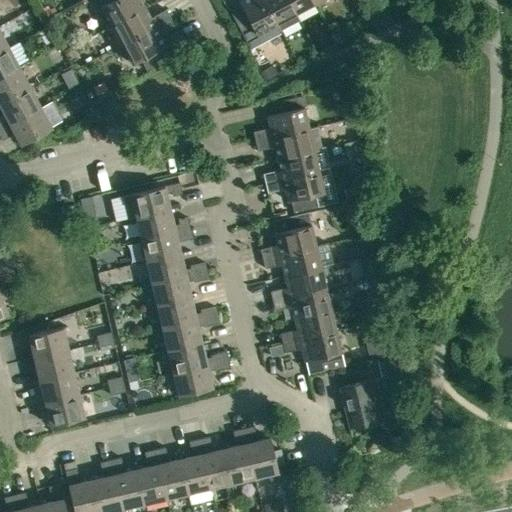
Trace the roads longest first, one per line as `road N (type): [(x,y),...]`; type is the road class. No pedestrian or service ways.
road 1 (residential): [(259,394),(219,224),(235,205),(223,150),(203,138)]
road 2 (residential): [(13,464),(44,457),(52,444),(259,394)]
road 3 (residential): [(203,138),(194,132),(16,175),(0,168)]
road 4 (residential): [(332,511),(308,410),(273,390),(259,394)]
road 5 (residential): [(203,138),(226,46),(206,0)]
